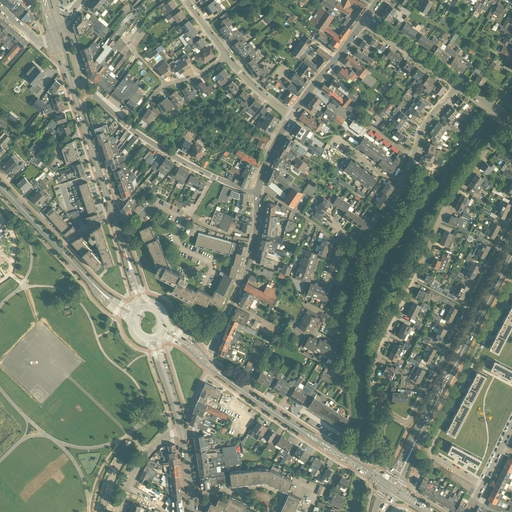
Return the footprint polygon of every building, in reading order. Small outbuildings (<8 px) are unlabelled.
[(0,0),(27,24),(28,25),(31,21),(30,19),(30,18),(30,17),(29,17),(28,13),(29,11),(28,11),(25,9),(25,8),(21,5),(23,2),(22,0),(0,0)] [(103,3),(99,0),(93,0),(91,2),(105,14),(108,11),(100,5),(103,3)] [(172,0),(171,0),(166,4),(164,1),(163,2),(158,6),(162,11),(165,9),(167,13),(177,6),(172,0)] [(317,0),(329,8),(333,10),(333,9),(337,11),(338,9),(349,15),(352,9),(348,7),(350,2),(364,10),(367,5),(356,0),(344,0),(345,0),(344,0),(317,0)] [(422,0),(423,0),(421,5),(428,10),(432,3),(428,0),(422,0)] [(480,0),(478,5),(478,6),(481,8),(489,13),(491,9),(489,7),(486,6),(489,1),(489,0),(480,0)] [(105,14),(91,2),(88,7),(94,13),(96,10),(103,16),(105,14)] [(214,6),(211,3),(204,8),(209,15),(214,11),(216,13),(222,9),(218,4),(216,6),(215,5),(214,6)] [(492,14),(501,18),(502,16),(504,12),(502,10),(503,7),(498,4),(494,11),(492,14)] [(385,11),(396,18),(400,13),(389,5),(385,11)] [(428,10),(421,5),(418,10),(426,14),(428,10)] [(313,17),(310,22),(309,23),(331,37),(340,43),(343,39),(346,36),(341,33),(339,36),(326,27),(333,16),(331,14),(333,10),(329,8),(327,11),(320,6),(315,14),(316,14),(314,17),(313,17)] [(362,13),(361,14),(357,11),(357,12),(352,9),(349,15),(348,16),(356,22),(362,14),(362,13)] [(176,19),(178,22),(185,17),(181,11),(174,15),(172,13),(166,17),(170,23),(176,19)] [(396,18),(385,11),(381,16),(392,24),(396,18)] [(344,16),(343,17),(346,20),(353,26),(356,22),(348,16),(345,14),(343,13),(342,15),(344,16)] [(82,14),(77,20),(73,25),(76,35),(81,33),(82,37),(85,34),(86,34),(88,36),(93,31),(99,36),(106,27),(98,19),(92,15),(88,19),(82,14)] [(219,23),(222,26),(223,27),(220,29),(224,35),(231,30),(229,27),(230,26),(227,22),(225,24),(231,19),(228,16),(219,23)] [(106,27),(106,26),(108,24),(100,17),(98,19),(106,27)] [(339,17),(337,19),(343,24),(351,29),(353,26),(346,20),(343,17),(342,17),(341,18),(339,17)] [(511,24),(511,23),(511,17),(511,19),(508,17),(503,26),(507,29),(510,23),(511,24)] [(8,24),(3,19),(0,22),(0,27),(2,30),(8,24)] [(186,33),(193,27),(189,21),(183,25),(181,23),(175,27),(179,33),(184,29),(186,33)] [(407,34),(412,27),(406,23),(401,30),(407,34)] [(502,34),(502,33),(507,36),(503,43),(507,45),(509,42),(511,43),(511,35),(510,34),(511,31),(507,29),(503,26),(497,23),(495,26),(497,28),(496,30),(502,34)] [(0,32),(0,36),(0,37),(0,40),(2,38),(12,27),(8,24),(2,30),(0,32)] [(343,24),(346,26),(341,33),(346,36),(351,29),(343,24)] [(416,32),(419,29),(421,31),(422,29),(423,27),(418,24),(415,27),(413,25),(412,27),(407,34),(413,38),(416,32)] [(106,26),(106,27),(99,36),(102,39),(110,29),(106,26)] [(16,31),(12,27),(2,38),(5,41),(6,41),(6,42),(16,31)] [(184,39),(188,44),(194,39),(192,37),(198,33),(193,27),(186,33),(188,36),(184,39)] [(422,29),(421,31),(419,34),(421,36),(417,42),(423,46),(428,39),(424,36),(426,32),(422,29)] [(229,41),(233,38),(234,41),(236,40),(238,38),(241,35),(244,33),(242,30),(239,33),(237,30),(233,33),(231,30),(224,35),(229,41)] [(6,42),(8,43),(5,46),(7,48),(10,45),(20,34),(16,31),(6,42)] [(95,70),(101,62),(113,47),(117,42),(113,39),(117,34),(114,31),(102,47),(104,49),(96,60),(94,63),(92,59),(84,62),(89,77),(95,70)] [(316,33),(316,32),(315,33),(337,48),(340,43),(331,37),(329,39),(327,37),(321,33),(321,34),(317,31),(316,33)] [(334,51),(337,48),(315,33),(313,36),(324,44),(334,51)] [(10,45),(13,48),(17,44),(23,37),(20,34),(10,45)] [(238,38),(236,40),(234,41),(236,43),(232,46),(237,52),(244,47),(242,43),(245,41),(241,35),(238,38)] [(301,41),(308,46),(313,41),(305,35),(301,41)] [(1,61),(4,64),(9,58),(10,59),(20,47),(21,49),(28,42),(23,37),(17,44),(13,48),(1,61)] [(113,47),(116,49),(123,41),(121,37),(117,42),(113,47)] [(372,46),(374,48),(379,42),(372,37),(369,42),(373,45),(372,46)] [(431,41),(428,39),(423,46),(429,49),(433,44),(435,46),(439,41),(433,37),(431,41)] [(194,39),(188,44),(192,49),(196,46),(198,50),(206,44),(201,38),(196,42),(194,39)] [(359,46),(364,49),(362,52),(367,56),(370,53),(367,51),(371,46),(363,40),(359,46)] [(116,49),(120,52),(126,44),(123,41),(116,49)] [(323,65),(327,60),(323,58),(317,65),(316,66),(306,57),(307,56),(303,53),(308,46),(301,41),(292,53),(303,61),(317,72),(320,68),(323,65)] [(439,41),(435,46),(438,48),(434,53),(440,57),(447,46),(439,41)] [(386,47),(379,42),(374,48),(377,50),(378,48),(383,51),(386,47)] [(80,50),(81,50),(82,56),(91,53),(96,47),(94,45),(92,43),(89,47),(80,50)] [(120,52),(124,55),(129,49),(126,44),(120,52)] [(454,51),(447,46),(440,57),(446,61),(449,56),(451,57),(455,52),(454,51)] [(98,48),(96,47),(91,53),(82,56),(84,62),(92,59),(91,56),(93,55),(98,48)] [(247,58),(254,53),(250,47),(246,50),(244,47),(237,52),(241,58),(245,55),(247,58)] [(450,64),(456,68),(460,62),(463,58),(457,54),(461,49),(458,47),(455,52),(451,57),(454,59),(450,64)] [(511,64),(511,62),(511,52),(503,47),(500,52),(507,56),(504,60),(511,64)] [(327,60),(330,56),(319,48),(316,51),(327,60)] [(126,62),(128,59),(133,53),(129,49),(124,55),(115,67),(118,69),(125,60),(126,62)] [(205,62),(207,61),(214,55),(209,49),(205,52),(203,50),(195,56),(199,61),(202,59),(205,62)] [(376,62),(373,60),(364,54),(357,49),(354,53),(360,58),(370,65),(370,64),(373,66),(376,62)] [(391,60),(396,54),(390,50),(387,55),(384,53),(380,58),(383,60),(386,56),(391,60)] [(247,58),(250,61),(246,64),(250,70),(257,65),(255,62),(259,59),(254,53),(247,58)] [(191,61),(186,54),(185,55),(180,58),(181,59),(178,61),(185,70),(190,66),(188,63),(191,61)] [(402,58),(396,54),(391,60),(397,64),(395,68),(398,69),(401,65),(398,63),(402,58)] [(368,71),(348,55),(345,59),(342,62),(347,66),(350,63),(352,65),(353,64),(359,69),(355,73),(358,75),(363,79),(362,80),(371,87),(376,80),(369,75),(371,73),(368,71)] [(471,64),(469,62),(463,58),(460,62),(456,68),(462,72),(466,67),(468,69),(471,64)] [(185,70),(178,61),(178,60),(175,62),(173,61),(168,65),(174,73),(178,71),(180,74),(185,70)] [(159,71),(165,78),(171,73),(169,71),(172,70),(166,61),(164,62),(163,63),(163,65),(164,67),(159,71)] [(310,72),(314,75),(317,72),(303,61),(295,71),(296,72),(304,77),(308,72),(310,72)] [(401,65),(398,69),(397,71),(401,74),(403,71),(407,74),(410,70),(412,67),(410,65),(411,64),(407,61),(404,66),(401,65)] [(496,70),(499,66),(497,64),(492,61),(489,66),(496,70)] [(89,77),(93,80),(103,66),(105,64),(103,63),(101,62),(95,70),(89,77)] [(46,74),(34,64),(33,63),(22,75),(33,85),(30,89),(37,95),(42,88),(37,84),(46,74)] [(107,69),(109,67),(105,64),(103,66),(93,80),(96,83),(107,69)] [(262,76),(263,75),(268,71),(264,66),(260,69),(257,65),(250,70),(256,77),(260,74),(262,76)] [(355,73),(354,72),(350,68),(348,71),(347,70),(345,71),(342,69),(338,74),(347,81),(349,78),(352,81),(358,75),(355,73)] [(101,86),(109,75),(111,73),(107,69),(96,83),(101,86)] [(224,69),(218,74),(216,75),(219,78),(215,81),(220,87),(226,82),(224,79),(229,75),(224,69)] [(410,75),(413,76),(416,78),(412,83),(413,84),(409,89),(414,92),(419,85),(421,82),(424,78),(422,76),(424,73),(418,69),(416,71),(414,70),(412,72),(410,74),(410,75)] [(486,80),(479,75),(480,73),(475,70),(471,74),(477,78),(475,81),(478,83),(477,83),(479,84),(482,86),(486,80)] [(123,80),(111,94),(121,102),(121,101),(123,103),(140,81),(129,72),(128,73),(123,80)] [(304,78),(304,77),(296,72),(294,75),(306,84),(310,80),(305,77),(304,78)] [(101,86),(105,89),(114,78),(112,77),(109,75),(101,86)] [(306,84),(294,75),(290,79),(299,85),(297,88),(302,91),(306,84)] [(423,90),(428,94),(434,86),(432,84),(434,80),(429,76),(424,83),(421,82),(419,85),(420,85),(421,85),(422,86),(423,85),(425,86),(423,90)] [(114,78),(105,89),(109,93),(118,81),(114,78)] [(335,85),(334,86),(352,100),(349,103),(352,105),(354,107),(356,104),(355,102),(357,99),(352,95),(349,92),(350,91),(344,86),(344,85),(342,83),(341,84),(335,78),(331,83),(335,85)] [(46,105),(51,98),(57,89),(61,85),(56,81),(49,89),(41,101),(46,105)] [(143,96),(138,92),(137,91),(143,83),(140,81),(123,103),(125,104),(125,105),(132,110),(143,96)] [(210,85),(207,87),(202,81),(196,86),(202,93),(205,91),(208,95),(214,90),(210,85)] [(230,99),(231,98),(239,90),(238,91),(235,89),(237,87),(236,87),(239,85),(237,83),(237,84),(236,83),(235,84),(232,81),(228,85),(230,87),(226,90),(228,92),(225,95),(230,99)] [(283,86),(278,82),(275,86),(277,88),(279,86),(286,91),(285,92),(288,94),(287,95),(295,100),(297,96),(286,88),(283,86)] [(286,88),(297,96),(298,96),(302,91),(297,88),(290,83),(286,88)] [(437,87),(434,86),(428,94),(428,95),(431,97),(433,95),(435,96),(436,93),(440,96),(445,88),(439,83),(437,87)] [(352,100),(334,86),(331,90),(324,85),(321,89),(333,99),(353,114),(355,112),(353,110),(355,107),(354,107),(352,105),(349,103),(352,100)] [(182,90),(186,95),(183,97),(187,103),(193,99),(190,94),(192,92),(187,86),(182,90)] [(53,102),(51,103),(46,105),(44,109),(44,110),(45,110),(53,105),(62,102),(60,96),(57,89),(51,98),(51,99),(53,102)] [(174,102),(171,104),(174,107),(176,110),(182,105),(178,100),(181,98),(176,91),(170,95),(174,102)] [(240,104),(244,108),(247,103),(249,101),(246,99),(249,96),(243,91),(237,98),(242,102),(240,104)] [(295,100),(287,95),(284,93),(283,96),(280,94),(277,99),(282,103),(284,100),(291,105),(295,100)] [(425,100),(418,95),(415,93),(413,96),(415,98),(412,101),(416,103),(423,108),(426,104),(423,102),(424,100),(425,100)] [(321,100),(315,96),(310,103),(317,108),(321,111),(323,108),(318,104),(321,100)] [(174,107),(171,104),(167,97),(167,98),(168,100),(166,102),(164,100),(158,104),(164,112),(169,108),(170,110),(174,107)] [(38,98),(36,100),(34,98),(30,104),(40,112),(46,105),(41,101),(38,98)] [(457,107),(462,112),(464,109),(462,108),(466,103),(460,98),(456,102),(459,105),(457,107)] [(247,103),(244,108),(242,110),(245,112),(247,110),(250,113),(252,109),(256,112),(261,104),(255,99),(250,106),(247,103)] [(45,110),(44,110),(43,112),(45,117),(47,116),(46,113),(55,111),(64,108),(62,102),(53,105),(45,110)] [(324,113),(324,112),(323,113),(321,111),(317,108),(310,103),(307,107),(319,116),(317,118),(319,120),(326,125),(328,122),(322,118),(322,116),(324,113)] [(413,107),(420,112),(423,108),(416,103),(413,107)] [(263,107),(257,115),(261,117),(267,110),(263,107)] [(417,117),(420,112),(413,107),(410,112),(417,117)] [(460,114),(462,112),(457,107),(455,110),(452,107),(448,111),(454,116),(458,112),(460,114)] [(147,110),(143,117),(150,121),(153,116),(156,118),(160,112),(153,108),(151,111),(148,109),(148,110),(147,109),(147,110)] [(360,139),(365,134),(367,130),(364,128),(365,127),(363,126),(357,122),(356,121),(354,120),(354,119),(349,125),(344,122),(345,121),(340,117),(332,111),(327,108),(325,110),(324,112),(324,113),(328,116),(337,121),(341,125),(342,126),(344,127),(344,128),(347,129),(360,139)] [(395,113),(396,114),(405,121),(408,117),(407,116),(404,114),(401,112),(398,109),(395,113)] [(404,114),(407,116),(408,117),(414,121),(417,117),(410,112),(407,110),(404,114)] [(445,122),(449,126),(450,124),(453,122),(451,120),(454,116),(448,111),(445,115),(448,118),(446,120),(445,122)] [(265,120),(274,125),(278,119),(270,113),(265,120)] [(306,124),(311,117),(310,117),(312,115),(310,113),(307,117),(305,116),(302,114),(299,119),(301,120),(300,121),(303,124),(304,123),(306,124)] [(61,122),(67,120),(66,117),(66,116),(66,114),(65,114),(54,118),(48,125),(53,129),(58,124),(61,122)] [(405,121),(396,114),(393,118),(402,125),(405,121)] [(313,129),(318,122),(315,120),(313,119),(311,117),(306,124),(307,125),(307,126),(310,128),(311,127),(313,129)] [(402,125),(393,118),(395,120),(392,124),(399,129),(402,125)] [(270,132),(274,125),(265,120),(263,123),(259,121),(257,125),(254,123),(254,122),(252,121),(251,123),(263,131),(264,129),(270,132)] [(326,125),(319,120),(318,122),(313,129),(318,132),(320,129),(321,130),(322,129),(325,130),(324,131),(326,133),(329,129),(325,126),(326,125)] [(449,126),(445,122),(444,122),(442,124),(441,123),(440,124),(438,122),(434,128),(443,134),(446,129),(450,131),(452,129),(449,126)] [(296,123),(293,127),(306,136),(310,132),(306,129),(296,123)] [(62,131),(64,135),(71,133),(69,126),(61,128),(61,129),(57,130),(52,136),(54,138),(59,132),(62,131)] [(107,127),(102,129),(102,128),(95,131),(97,139),(105,137),(104,135),(109,133),(107,127)] [(290,132),(303,141),(306,136),(293,127),(290,131),(290,132)] [(443,134),(434,128),(430,133),(431,134),(430,135),(431,135),(432,136),(431,139),(429,138),(433,140),(437,142),(440,144),(442,142),(437,138),(438,138),(439,137),(440,138),(440,137),(443,139),(446,136),(443,134)] [(119,137),(118,139),(121,141),(124,136),(128,132),(128,131),(124,129),(121,134),(119,137)] [(250,130),(248,133),(253,136),(266,144),(269,139),(256,131),(255,133),(250,130)] [(404,135),(397,130),(394,135),(399,138),(397,140),(399,141),(404,135)] [(253,136),(248,133),(247,132),(244,137),(264,149),(266,144),(253,136)] [(0,156),(6,150),(2,147),(10,138),(4,133),(0,137),(0,156)] [(97,139),(99,144),(100,143),(111,140),(113,137),(113,136),(109,137),(108,135),(105,137),(97,139)] [(102,147),(115,143),(118,139),(119,137),(117,135),(115,139),(113,138),(113,137),(111,140),(100,143),(102,147)] [(408,144),(411,140),(404,135),(399,141),(402,143),(403,141),(408,144)] [(127,146),(130,148),(132,145),(137,139),(134,136),(132,139),(129,143),(127,146)] [(187,152),(192,143),(188,141),(189,139),(184,136),(179,144),(181,146),(180,148),(183,150),(182,151),(185,153),(186,152),(187,152)] [(314,136),(313,137),(326,146),(327,144),(314,136)] [(360,143),(359,142),(356,146),(362,150),(369,139),(365,136),(360,143)] [(287,137),(284,142),(291,148),(293,145),(294,146),(294,147),(297,149),(296,151),(301,155),(305,150),(287,137)] [(56,156),(60,151),(69,140),(67,138),(59,147),(56,144),(50,152),(56,156)] [(378,145),(369,139),(362,150),(365,152),(364,154),(366,156),(368,154),(371,156),(378,145)] [(67,143),(62,149),(67,164),(80,157),(74,140),(67,143)] [(427,154),(429,155),(435,157),(437,157),(440,150),(435,149),(436,145),(437,142),(433,140),(432,144),(426,142),(424,150),(428,151),(427,154)] [(300,156),(297,154),(292,150),(291,150),(290,149),(291,148),(284,142),(282,147),(298,158),(299,157),(300,156)] [(117,147),(115,143),(102,147),(103,151),(111,149),(111,148),(117,147)] [(199,159),(203,152),(200,151),(202,147),(195,143),(192,148),(195,150),(192,155),(195,157),(194,158),(197,160),(198,159),(199,159)] [(373,160),(375,162),(377,160),(380,162),(387,151),(378,145),(371,156),(374,158),(373,160)] [(316,148),(314,152),(315,152),(317,154),(320,155),(323,149),(318,146),(316,148)] [(111,149),(103,151),(104,156),(112,153),(118,151),(117,147),(111,148),(111,149)] [(305,168),(307,164),(302,161),(299,159),(298,158),(282,147),(278,154),(286,160),(287,157),(297,162),(292,167),(291,166),(289,168),(291,170),(298,176),(301,171),(302,172),(305,168)] [(256,160),(234,149),(232,153),(231,154),(241,159),(255,167),(256,166),(259,168),(263,156),(258,154),(256,160)] [(501,160),(503,157),(504,155),(508,159),(505,163),(508,166),(511,160),(511,159),(510,157),(511,154),(511,152),(507,149),(503,154),(501,152),(497,157),(501,160)] [(112,153),(104,156),(106,159),(119,155),(119,154),(118,153),(119,153),(118,151),(112,153)] [(380,168),(383,170),(384,168),(388,170),(392,163),(395,160),(395,159),(386,154),(387,152),(387,151),(380,162),(378,164),(382,166),(380,168)] [(399,158),(403,153),(400,151),(397,156),(395,159),(395,160),(392,163),(396,166),(400,161),(401,162),(403,160),(399,158)] [(124,156),(122,156),(119,154),(119,155),(106,159),(105,160),(106,165),(115,162),(114,161),(125,157),(124,156)] [(286,160),(278,154),(275,159),(289,168),(291,166),(289,165),(289,164),(286,162),(285,162),(285,163),(284,162),(286,160)] [(437,157),(435,157),(429,155),(428,158),(422,156),(420,163),(432,167),(433,163),(442,166),(444,159),(437,157)] [(114,169),(115,171),(122,169),(126,167),(124,162),(124,163),(123,161),(125,160),(125,157),(114,161),(115,162),(106,165),(108,171),(114,169)] [(12,158),(3,166),(2,167),(11,177),(24,165),(22,162),(19,165),(12,158)] [(159,173),(160,174),(165,168),(170,160),(166,158),(158,170),(160,171),(159,173)] [(255,167),(241,159),(240,163),(254,170),(255,167)] [(287,170),(289,168),(275,159),(272,165),(280,169),(282,167),(287,170)] [(174,163),(170,160),(165,168),(160,174),(162,176),(165,172),(167,174),(171,169),(174,163)] [(346,161),(343,165),(339,170),(342,172),(343,171),(352,177),(359,167),(356,165),(358,163),(355,161),(354,163),(351,161),(349,163),(346,161)] [(493,170),(496,166),(491,162),(488,165),(485,163),(481,168),(487,173),(491,169),(493,170)] [(74,168),(65,171),(61,172),(62,176),(66,174),(83,169),(81,163),(76,164),(75,163),(73,164),(73,165),(74,168)] [(244,169),(253,173),(254,170),(240,163),(238,167),(244,169)] [(388,170),(393,174),(398,167),(396,166),(392,163),(388,170)] [(266,183),(268,186),(285,200),(288,196),(286,194),(274,183),(274,184),(271,182),(274,175),(275,175),(277,176),(275,179),(291,190),(293,188),(294,185),(291,183),(286,179),(278,174),(279,172),(271,167),(265,182),(266,183)] [(366,169),(364,168),(363,169),(359,167),(352,177),(360,184),(368,173),(365,171),(366,169)] [(182,185),(183,183),(186,185),(187,184),(189,179),(186,178),(189,173),(179,168),(176,173),(174,172),(171,177),(174,179),(175,176),(180,179),(178,183),(182,185)] [(83,169),(66,174),(67,178),(76,175),(77,177),(85,175),(83,169)] [(122,169),(115,171),(114,171),(114,173),(115,177),(129,172),(128,172),(130,172),(130,171),(129,169),(127,169),(122,171),(122,169)] [(243,171),(237,169),(235,172),(241,175),(250,179),(253,173),(244,169),(243,171)] [(130,172),(128,172),(129,172),(115,177),(117,182),(125,179),(130,177),(133,173),(130,170),(130,171),(130,172)] [(127,184),(132,182),(134,181),(133,181),(137,176),(133,173),(130,177),(125,179),(117,182),(119,187),(127,184)] [(369,190),(377,180),(374,178),(375,176),(373,174),(371,176),(368,173),(360,184),(369,190)] [(250,179),(241,175),(238,180),(232,177),(232,176),(229,174),(227,179),(246,188),(250,179)] [(471,180),(479,185),(482,188),(485,190),(488,185),(493,189),(496,184),(484,176),(482,179),(476,174),(474,177),(471,180)] [(192,186),(196,177),(194,176),(193,177),(191,176),(189,179),(187,184),(192,186)] [(25,177),(20,182),(20,181),(19,182),(19,183),(18,184),(23,190),(26,188),(27,190),(31,186),(33,189),(37,186),(39,183),(36,180),(33,183),(31,181),(29,182),(25,177)] [(195,191),(200,181),(198,179),(199,178),(196,177),(192,186),(196,188),(195,191)] [(152,182),(151,183),(148,187),(154,192),(158,187),(154,184),(157,181),(155,179),(152,182)] [(42,180),(39,183),(37,186),(41,190),(40,192),(32,199),(38,205),(49,195),(47,192),(43,190),(48,188),(42,180)] [(468,186),(475,191),(475,192),(478,194),(482,188),(479,185),(471,180),(469,183),(470,183),(468,186)] [(200,181),(195,191),(196,192),(200,194),(205,183),(200,181)] [(87,182),(79,185),(89,216),(86,217),(88,222),(98,216),(87,182)] [(127,184),(119,187),(120,192),(128,189),(134,187),(132,182),(127,184)] [(310,182),(303,192),(311,197),(318,187),(313,184),(310,182)] [(382,185),(392,191),(394,187),(387,182),(385,185),(383,183),(382,185)] [(224,185),(224,186),(218,200),(227,203),(229,197),(238,199),(237,201),(246,202),(247,194),(240,193),(241,192),(237,191),(224,185)] [(382,185),(381,187),(383,189),(382,191),(384,193),(389,196),(389,195),(392,191),(382,185)] [(503,193),(505,194),(511,196),(511,188),(510,187),(507,186),(505,190),(504,189),(503,193)] [(128,189),(120,192),(123,201),(126,199),(134,190),(134,187),(128,189)] [(302,193),(298,191),(293,188),(291,190),(288,196),(285,200),(284,201),(293,207),(302,193)] [(492,192),(498,195),(504,197),(505,194),(503,193),(493,189),(492,192)] [(378,195),(388,201),(391,197),(389,195),(389,196),(384,193),(382,195),(380,194),(378,195)] [(337,206),(343,196),(342,195),(340,198),(337,196),(333,204),(337,206)] [(386,206),(388,201),(378,195),(377,197),(380,199),(378,201),(386,206)] [(470,200),(468,199),(462,195),(460,199),(459,199),(458,202),(467,206),(470,200)] [(331,202),(330,202),(331,201),(332,202),(334,198),(330,196),(327,200),(324,198),(322,201),(319,199),(318,201),(328,207),(331,202)] [(337,206),(341,209),(346,202),(343,200),(345,197),(343,196),(337,206)] [(478,198),(473,196),(471,199),(480,203),(484,205),(485,202),(482,200),(478,198)] [(121,210),(120,210),(123,215),(129,208),(133,205),(131,202),(129,200),(121,210)] [(245,210),(246,210),(246,202),(237,201),(236,206),(241,208),(245,210)] [(325,211),(328,207),(318,201),(317,202),(320,204),(318,207),(325,211)] [(346,202),(341,209),(346,212),(349,207),(352,202),(350,201),(349,203),(346,202)] [(383,210),(386,206),(378,201),(377,204),(374,202),(373,204),(383,210)] [(499,208),(507,212),(511,205),(504,201),(502,205),(501,204),(499,208)] [(461,211),(464,213),(467,206),(458,202),(456,204),(457,205),(455,208),(461,211)] [(129,208),(123,215),(126,219),(136,209),(134,207),(136,204),(135,203),(133,205),(129,208)] [(288,214),(289,213),(290,214),(291,211),(282,205),(280,207),(276,205),(269,203),(267,204),(266,209),(282,212),(288,214)] [(325,211),(318,207),(315,205),(313,209),(323,216),(325,211)] [(240,221),(244,222),(252,225),(252,219),(243,215),(245,210),(241,208),(236,206),(233,212),(233,211),(231,215),(236,217),(236,218),(236,219),(240,221)] [(308,209),(311,211),(311,212),(314,214),(312,215),(320,220),(323,216),(313,209),(309,207),(308,209)] [(347,219),(352,212),(349,211),(351,208),(349,207),(346,212),(343,217),(347,219)] [(507,212),(499,208),(497,207),(495,210),(494,213),(491,212),(491,213),(489,216),(495,218),(496,215),(497,216),(504,219),(507,212)] [(52,208),(46,214),(66,236),(76,230),(73,226),(70,228),(52,208)] [(281,215),(282,212),(266,209),(267,209),(266,214),(280,217),(281,217),(281,215)] [(82,221),(78,210),(68,213),(77,222),(82,221)] [(239,225),(240,221),(236,219),(236,218),(225,214),(219,211),(217,218),(222,220),(219,228),(227,231),(231,222),(239,225)] [(352,212),(347,219),(351,222),(358,212),(356,211),(354,214),(352,212)] [(358,212),(351,222),(356,225),(360,218),(358,216),(359,213),(358,212)] [(266,214),(264,222),(264,224),(276,226),(277,222),(279,223),(280,217),(266,214)] [(370,221),(375,224),(379,217),(375,214),(370,221)] [(487,227),(490,229),(498,233),(500,230),(499,229),(500,226),(494,222),(493,222),(495,218),(489,216),(488,215),(486,219),(490,221),(487,227)] [(360,218),(356,225),(360,228),(366,218),(364,217),(363,219),(360,218)] [(461,228),(464,221),(460,220),(456,218),(456,219),(451,217),(450,220),(449,220),(448,222),(448,223),(456,227),(459,228),(458,231),(468,235),(470,232),(461,228)] [(369,223),(366,221),(368,219),(366,218),(360,228),(365,230),(366,229),(366,228),(369,223)] [(285,230),(288,232),(292,233),(296,223),(288,220),(285,230)] [(252,225),(244,222),(240,221),(239,230),(242,231),(250,233),(252,225)] [(366,228),(366,229),(370,231),(375,224),(370,221),(369,223),(366,228)] [(195,237),(198,225),(193,223),(191,228),(190,234),(189,235),(195,237)] [(107,249),(106,245),(108,244),(106,239),(104,240),(103,236),(105,235),(104,234),(103,234),(101,230),(103,230),(101,224),(90,230),(91,233),(94,232),(106,267),(114,264),(112,258),(111,259),(109,255),(111,254),(109,249),(107,249)] [(263,233),(277,237),(278,230),(276,229),(276,226),(264,224),(263,233)] [(226,296),(232,284),(233,282),(233,281),(235,279),(237,279),(240,267),(242,267),(245,255),(234,252),(231,264),(229,264),(227,274),(225,274),(223,273),(221,271),(220,273),(222,275),(222,276),(223,277),(222,278),(222,279),(213,297),(198,290),(197,292),(185,286),(188,280),(185,279),(185,276),(170,269),(157,239),(155,240),(149,226),(138,231),(144,245),(146,244),(157,270),(156,273),(156,275),(173,284),(172,285),(175,286),(172,291),(173,293),(192,303),(193,301),(206,307),(208,304),(212,306),(214,303),(221,307),(227,296),(226,296)] [(484,234),(485,234),(487,235),(494,239),(495,236),(496,236),(498,233),(490,229),(487,227),(484,234)] [(476,234),(478,235),(483,238),(485,234),(484,234),(475,229),(473,233),(476,234)] [(442,237),(450,241),(452,234),(445,231),(442,237)] [(244,245),(240,244),(239,244),(235,243),(235,242),(232,242),(232,243),(228,242),(229,241),(224,239),(224,240),(220,239),(220,238),(216,237),(215,238),(211,237),(212,236),(207,235),(207,236),(203,235),(203,233),(199,232),(195,246),(200,247),(200,245),(204,247),(204,248),(208,250),(208,248),(212,249),(212,251),(216,252),(217,250),(221,251),(220,253),(225,254),(225,252),(230,254),(230,251),(234,252),(245,255),(246,255),(248,245),(245,244),(244,245)] [(262,239),(260,244),(269,246),(276,249),(278,244),(282,245),(284,239),(279,238),(277,237),(263,233),(262,239)] [(330,242),(331,239),(324,233),(322,239),(321,242),(318,241),(317,243),(329,247),(330,242)] [(103,264),(82,241),(84,239),(82,236),(73,241),(75,243),(73,245),(79,251),(80,250),(84,253),(82,255),(86,259),(87,258),(90,261),(89,262),(93,266),(94,265),(97,269),(98,269),(103,264)] [(447,247),(448,247),(446,250),(447,250),(452,252),(453,249),(450,248),(453,242),(450,241),(442,237),(439,244),(447,247)] [(478,244),(477,247),(478,248),(487,253),(490,247),(482,242),(481,245),(478,244)] [(329,247),(317,243),(317,245),(320,246),(319,249),(327,252),(329,247)] [(275,253),(276,253),(279,254),(284,256),(285,253),(268,248),(269,246),(260,244),(259,249),(275,253)] [(487,253),(478,248),(475,254),(476,255),(484,259),(487,253)] [(279,254),(276,253),(275,253),(259,249),(257,256),(266,258),(266,255),(278,258),(279,254)] [(317,254),(314,253),(305,249),(301,260),(313,264),(315,260),(317,261),(318,258),(316,258),(317,254)] [(441,259),(441,262),(434,259),(431,265),(434,267),(438,268),(444,271),(449,258),(442,256),(441,259)] [(313,264),(301,260),(298,270),(310,274),(311,271),(313,272),(314,269),(312,268),(313,264)] [(469,269),(476,273),(480,267),(472,263),(469,269)] [(277,272),(281,274),(288,276),(292,267),(283,264),(282,268),(278,267),(277,272)] [(476,273),(469,269),(466,275),(473,279),(476,273)] [(298,270),(296,275),(306,279),(305,280),(310,282),(311,279),(309,278),(310,274),(298,270)] [(462,279),(457,276),(451,273),(450,276),(453,278),(459,280),(461,281),(462,279)] [(438,284),(432,281),(434,279),(427,275),(424,281),(430,285),(429,287),(441,293),(443,289),(437,286),(438,284)] [(462,282),(461,281),(459,285),(457,284),(455,288),(466,294),(469,287),(461,283),(462,282)] [(306,295),(317,299),(321,287),(317,286),(318,283),(315,282),(314,284),(311,283),(310,284),(306,295)] [(244,289),(272,304),(275,299),(279,293),(267,286),(263,293),(246,283),(244,289)] [(321,287),(317,299),(327,303),(331,290),(328,289),(328,287),(326,286),(325,286),(325,288),(321,287)] [(455,288),(453,292),(456,293),(455,296),(462,300),(466,294),(455,288)] [(436,302),(438,299),(440,295),(428,289),(426,293),(423,291),(422,292),(419,290),(416,296),(425,301),(426,297),(436,302)] [(449,292),(443,289),(441,293),(453,300),(454,297),(451,295),(448,294),(449,292)] [(246,290),(243,295),(253,301),(255,299),(259,302),(261,299),(246,290)] [(251,305),(253,301),(243,295),(241,299),(248,303),(251,305)] [(250,307),(251,305),(248,303),(241,299),(238,304),(245,308),(254,313),(256,310),(250,307)] [(319,310),(323,313),(324,311),(320,308),(307,302),(306,304),(319,310)] [(417,313),(420,307),(420,306),(413,303),(410,309),(417,313)] [(451,306),(451,307),(448,306),(445,311),(454,316),(457,309),(451,306)] [(244,325),(250,314),(237,307),(231,318),(244,325)] [(320,319),(321,316),(308,309),(306,313),(303,318),(314,324),(316,320),(318,322),(320,319)] [(407,316),(416,321),(418,317),(416,316),(417,313),(410,309),(407,316)] [(454,316),(445,311),(442,316),(446,317),(445,319),(451,322),(454,316)] [(430,316),(435,319),(440,321),(441,318),(432,313),(430,316)] [(240,328),(244,330),(247,326),(244,325),(231,318),(227,328),(234,332),(237,325),(240,327),(240,328)] [(298,327),(306,332),(309,333),(311,330),(313,331),(315,328),(313,327),(314,324),(303,318),(298,327)] [(436,332),(443,336),(447,330),(439,326),(440,324),(439,323),(440,321),(435,319),(433,321),(436,322),(433,327),(437,329),(438,329),(436,332)] [(497,334),(506,339),(511,327),(511,322),(505,319),(497,334)] [(261,323),(256,320),(255,320),(253,326),(258,329),(261,323)] [(413,328),(410,327),(404,323),(400,330),(407,333),(409,334),(413,328)] [(305,334),(306,332),(298,327),(296,326),(295,329),(305,334)] [(227,328),(224,333),(232,336),(237,339),(238,339),(239,336),(233,334),(234,332),(227,328)] [(404,340),(407,333),(400,330),(397,336),(404,340)] [(443,336),(436,332),(434,336),(434,335),(432,338),(440,342),(443,336)] [(237,341),(237,339),(232,336),(224,333),(222,338),(236,344),(237,341)] [(498,354),(506,339),(497,334),(489,349),(498,354)] [(303,347),(309,337),(306,335),(300,346),(303,347)] [(309,337),(303,347),(303,348),(313,353),(314,351),(319,341),(316,340),(317,338),(314,336),(313,338),(309,336),(309,337)] [(222,338),(220,343),(228,346),(229,344),(235,346),(236,344),(222,338)] [(323,356),(330,345),(326,343),(327,341),(325,339),(323,341),(320,339),(319,341),(314,351),(323,356)] [(220,343),(218,348),(232,353),(233,351),(227,349),(228,346),(220,343)] [(405,352),(407,349),(408,347),(404,344),(404,345),(400,343),(398,346),(395,345),(393,348),(391,351),(399,355),(401,350),(403,351),(405,352)] [(330,345),(323,356),(333,361),(339,350),(336,348),(336,347),(337,346),(334,344),(333,346),(330,345)] [(436,350),(430,347),(427,345),(426,347),(427,348),(426,349),(428,350),(427,353),(433,357),(435,354),(434,354),(436,350)] [(232,353),(218,348),(216,353),(233,359),(235,355),(232,353)] [(400,361),(398,360),(396,359),(399,355),(391,351),(390,354),(388,358),(395,361),(393,365),(396,366),(403,369),(405,367),(398,364),(400,361)] [(419,355),(418,357),(417,356),(415,360),(420,363),(422,359),(429,363),(431,359),(432,360),(433,357),(427,353),(425,357),(423,356),(422,357),(419,355)] [(415,365),(411,371),(422,377),(425,371),(418,367),(420,363),(415,360),(414,359),(411,358),(408,362),(412,364),(415,365)] [(505,378),(510,368),(495,360),(494,361),(493,361),(487,358),(484,363),(490,366),(489,367),(491,367),(490,370),(505,378)] [(391,380),(392,377),(394,372),(400,375),(401,374),(403,369),(396,366),(395,369),(391,367),(390,368),(388,368),(386,366),(383,372),(387,374),(386,377),(391,380)] [(323,373),(343,383),(346,377),(326,367),(323,373)] [(256,380),(262,383),(267,376),(268,373),(263,370),(256,380)] [(409,383),(411,379),(419,383),(422,377),(411,371),(408,377),(406,376),(405,376),(401,374),(400,375),(399,378),(409,383)] [(487,376),(477,371),(469,386),(479,391),(487,376)] [(267,376),(262,383),(267,387),(272,379),(267,376)] [(290,397),(295,401),(300,393),(302,389),(298,386),(302,379),(301,379),(299,377),(297,381),(294,386),(296,387),(295,390),(290,397)] [(283,384),(278,392),(284,396),(289,388),(288,387),(290,385),(293,387),(294,386),(297,381),(294,379),(292,382),(290,380),(288,383),(285,381),(283,384)] [(278,392),(283,384),(278,381),(273,389),(276,391),(277,392),(278,392)] [(205,383),(202,390),(200,395),(219,403),(223,394),(218,389),(205,383)] [(461,402),(471,406),(479,391),(469,386),(461,402)] [(393,391),(392,401),(400,401),(400,393),(397,393),(397,391),(395,391),(395,388),(391,387),(391,391),(393,391)] [(410,394),(411,390),(401,390),(400,393),(400,401),(407,402),(407,394),(410,394)] [(306,397),(300,393),(295,401),(301,404),(306,397)] [(200,395),(198,401),(216,409),(219,403),(200,395)] [(308,407),(312,410),(318,401),(317,400),(316,401),(313,399),(308,407)] [(216,409),(198,401),(197,401),(195,406),(218,417),(225,420),(228,415),(216,409)] [(312,410),(317,413),(322,404),(323,403),(318,401),(312,410)] [(453,417),(463,422),(471,406),(461,402),(453,417)] [(317,413),(321,415),(326,407),(322,404),(317,413)] [(195,407),(193,414),(201,417),(210,422),(211,418),(207,417),(206,417),(206,418),(204,417),(206,413),(195,407)] [(321,415),(325,418),(331,408),(328,407),(328,408),(326,407),(321,415)] [(331,408),(325,418),(329,421),(335,412),(333,411),(334,410),(331,408)] [(334,423),(339,415),(335,412),(329,421),(334,423)] [(193,414),(191,418),(208,427),(209,426),(210,424),(211,423),(210,423),(211,422),(210,422),(201,417),(193,414)] [(338,426),(344,416),(340,414),(339,415),(334,423),(338,426)] [(344,416),(338,426),(342,429),(347,420),(344,418),(345,417),(344,416)] [(455,437),(463,422),(453,417),(446,432),(455,437)] [(206,432),(208,427),(191,418),(189,424),(196,427),(202,430),(206,432)] [(259,422),(253,430),(257,432),(255,435),(258,437),(257,439),(260,441),(265,433),(261,430),(264,426),(259,422)] [(194,437),(195,448),(210,445),(215,444),(216,445),(217,443),(220,444),(222,440),(215,437),(216,436),(206,432),(202,430),(204,435),(194,437)] [(265,438),(270,442),(276,433),(270,430),(265,438)] [(281,437),(276,444),(282,448),(287,440),(281,437)] [(287,453),(288,451),(292,444),(287,440),(282,448),(278,454),(283,457),(279,464),(282,466),(286,460),(289,455),(287,453)] [(447,453),(454,457),(462,461),(467,451),(452,443),(447,453)] [(160,449),(161,454),(176,452),(175,444),(163,447),(160,449)] [(223,456),(236,455),(237,454),(235,446),(232,446),(229,447),(222,448),(223,453),(223,456)] [(297,462),(299,458),(304,451),(298,447),(293,455),(292,456),(289,455),(286,460),(289,462),(291,458),(297,462)] [(198,459),(223,456),(223,453),(217,454),(217,453),(206,454),(206,451),(197,452),(198,459)] [(304,451),(299,458),(305,462),(309,455),(304,451)] [(467,451),(462,461),(477,468),(482,459),(467,451)] [(237,464),(236,455),(223,456),(198,459),(199,469),(216,467),(237,464)] [(177,458),(168,459),(169,462),(163,463),(163,466),(165,466),(178,464),(178,461),(178,460),(178,459),(177,459),(177,458)] [(321,462),(320,461),(318,460),(316,458),(316,459),(315,458),(310,465),(313,467),(312,469),(314,470),(312,473),(316,476),(319,471),(317,470),(320,465),(321,462)] [(511,472),(511,470),(511,466),(506,463),(503,468),(511,472)] [(146,467),(144,470),(155,476),(157,472),(152,470),(146,467)] [(230,475),(230,472),(230,471),(215,473),(215,470),(217,470),(216,467),(199,469),(200,478),(204,478),(208,477),(210,477),(230,475)] [(328,468),(323,475),(321,473),(317,479),(321,482),(323,478),(328,481),(334,472),(328,468)] [(509,478),(511,472),(503,468),(501,474),(509,478)] [(260,483),(263,483),(263,481),(265,481),(270,470),(267,469),(260,470),(260,469),(254,470),(256,484),(256,483),(256,484),(256,482),(260,482),(260,483)] [(268,484),(271,486),(272,484),(276,486),(275,487),(274,487),(275,488),(281,474),(270,469),(270,470),(265,481),(264,483),(265,483),(265,481),(269,483),(268,484)] [(144,470),(142,474),(153,480),(155,476),(144,470)] [(248,485),(251,484),(251,483),(255,482),(256,484),(255,484),(256,484),(254,470),(242,471),(244,485),(245,485),(244,485),(244,484),(248,483),(248,485)] [(230,475),(231,483),(229,483),(229,484),(229,486),(229,488),(232,488),(232,487),(233,487),(233,486),(232,486),(232,485),(236,485),(236,486),(239,486),(239,484),(243,484),(244,485),(243,485),(244,485),(242,471),(230,472),(230,475)] [(142,474),(140,478),(147,482),(150,483),(153,480),(142,474)] [(286,492),(291,483),(292,480),(281,474),(275,488),(276,488),(275,487),(276,486),(280,488),(279,490),(282,491),(283,489),(287,491),(286,492),(285,492),(286,493),(286,492)] [(509,485),(511,480),(510,480),(511,479),(509,478),(501,474),(498,479),(506,483),(509,485)] [(210,477),(208,477),(204,478),(200,478),(201,489),(202,489),(202,490),(205,490),(205,489),(213,488),(213,485),(229,483),(231,483),(230,475),(210,477)] [(339,490),(341,487),(344,489),(349,481),(340,476),(338,479),(340,480),(335,488),(339,490)] [(435,480),(433,482),(432,484),(432,485),(430,484),(430,483),(429,482),(429,481),(424,478),(422,481),(427,484),(423,491),(422,492),(428,495),(431,490),(436,482),(435,480)] [(498,479),(495,485),(505,490),(506,490),(503,488),(504,487),(506,483),(498,479)] [(181,498),(173,499),(145,485),(138,481),(140,482),(137,488),(154,497),(172,507),(182,505),(181,499),(182,499),(181,498)] [(422,489),(421,490),(423,491),(427,484),(422,481),(418,487),(422,489)] [(438,485),(439,483),(436,482),(431,490),(428,495),(433,498),(437,492),(434,491),(438,485)] [(505,492),(505,490),(495,485),(493,490),(501,493),(502,490),(505,492)] [(442,491),(444,493),(445,491),(443,489),(442,490),(439,489),(437,492),(433,498),(438,502),(442,495),(440,494),(442,491)] [(503,495),(501,493),(493,490),(490,495),(501,500),(500,501),(504,503),(505,501),(503,500),(504,499),(502,497),(503,495)] [(343,498),(336,496),(337,493),(331,491),(329,498),(332,499),(331,504),(341,507),(343,498)] [(444,493),(442,495),(438,502),(444,505),(449,497),(449,496),(447,494),(444,493),(446,491),(445,491),(444,493)] [(301,499),(286,492),(288,493),(288,494),(288,493),(289,494),(287,498),(286,497),(285,500),(286,500),(284,504),(283,504),(283,503),(283,504),(296,510),(301,499)] [(449,508),(456,497),(457,496),(454,494),(452,498),(449,497),(444,505),(449,508)] [(488,500),(490,501),(498,505),(500,501),(501,500),(490,495),(487,501),(488,501),(488,500)] [(215,505),(223,509),(230,511),(236,499),(235,499),(236,499),(235,500),(231,498),(232,497),(229,496),(227,502),(218,498),(215,505)] [(459,499),(456,497),(449,508),(455,511),(456,510),(458,506),(456,504),(459,499)] [(243,502),(240,501),(240,502),(236,500),(236,499),(237,500),(237,499),(236,499),(230,511),(243,511),(245,509),(245,508),(246,509),(246,508),(245,508),(247,504),(246,504),(247,504),(246,505),(242,504),(243,502)] [(461,501),(458,506),(456,510),(459,511),(461,511),(467,504),(461,501)] [(498,505),(490,501),(488,505),(491,506),(491,507),(499,511),(506,511),(508,510),(498,505)] [(221,511),(223,509),(215,505),(210,502),(205,511),(221,511)]
